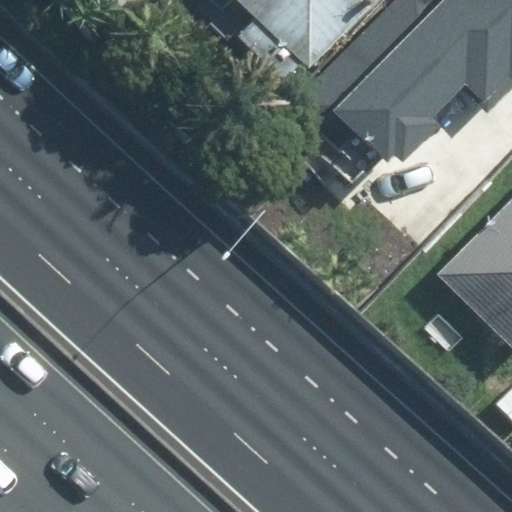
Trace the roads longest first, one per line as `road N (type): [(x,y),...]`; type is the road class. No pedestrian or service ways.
road 1 (motorway): [(0,207),(333,511)]
road 2 (motorway): [(142,511),(0,378)]
